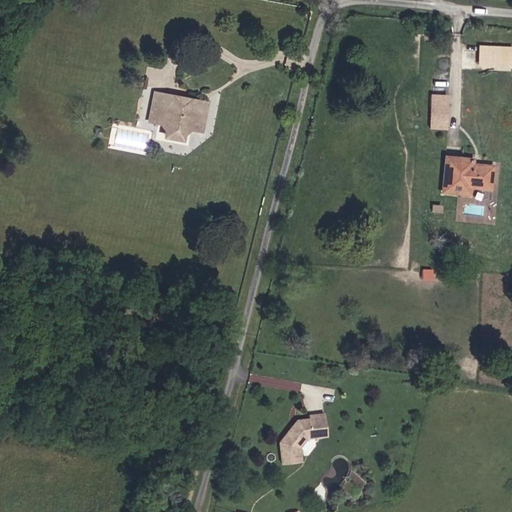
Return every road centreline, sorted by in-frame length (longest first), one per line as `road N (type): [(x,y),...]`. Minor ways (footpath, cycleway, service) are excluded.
road 1 (unknown): [(191,511),(331,0)]
road 2 (unclassified): [(511,10),(360,0)]
